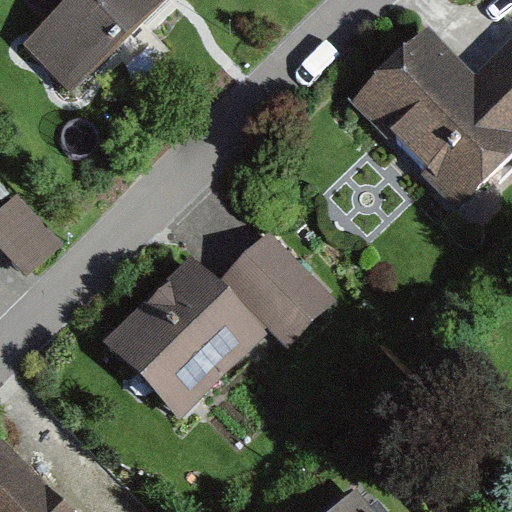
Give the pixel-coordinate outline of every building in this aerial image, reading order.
[(26,54),(83,111),(194,0),(31,0),(56,24),(26,54)] [(511,57),(479,91),(432,45),(355,124),(463,227),(511,176),(511,57)] [(57,248),(24,212),(0,234),(0,236),(33,271),(57,248)] [(221,293),(195,268),(106,361),(195,447),(329,309),(266,248),(221,293)] [(67,511),(8,456),(0,464),(0,511),(67,511)] [(365,511),(354,499),(339,511),(365,511)]
